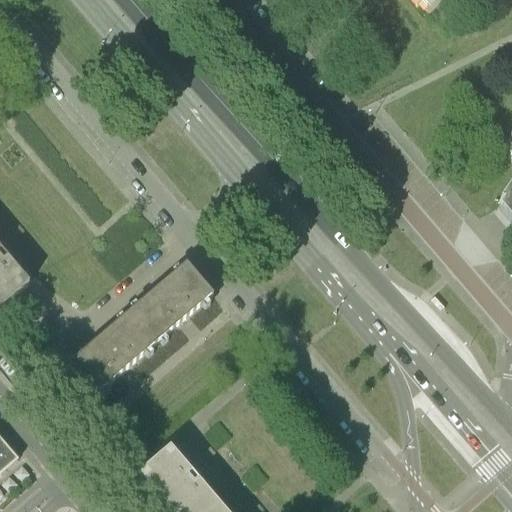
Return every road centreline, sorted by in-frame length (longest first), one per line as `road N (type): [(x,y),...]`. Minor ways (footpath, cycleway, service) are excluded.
road 1 (secondary): [(501,417),(136,0)]
road 2 (residential): [(511,332),(228,0)]
road 3 (residential): [(193,236),(415,488)]
road 4 (residential): [(0,7),(193,236)]
road 5 (secondary): [(86,0),(249,188)]
road 6 (secondary): [(249,188),(388,353)]
road 7 (residential): [(193,236),(79,333),(45,292)]
road 8 (secondary): [(388,353),(511,496)]
road 9 (residential): [(100,511),(0,394)]
road 10 (tertiary): [(388,353),(404,400),(415,488)]
